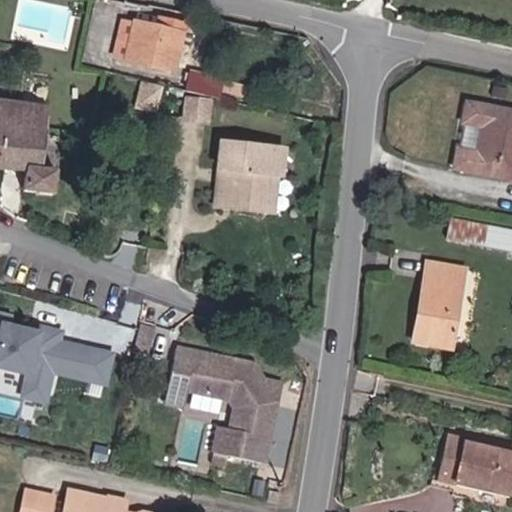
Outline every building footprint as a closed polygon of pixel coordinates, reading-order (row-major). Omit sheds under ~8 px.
[(164,15),(162,26),(134,20),(130,38),(177,48),(184,19),(164,15)] [(130,38),(134,20),(123,19),(119,36),(130,38)] [(118,39),(114,59),(125,61),(130,38),(119,36),(118,39)] [(130,38),(125,61),(173,70),(177,48),(130,38)] [(186,90),(241,104),(245,88),(219,81),(220,77),(191,72),(186,90)] [(212,123),(214,98),(186,95),(184,120),(212,123)] [(46,135),(49,108),(0,99),(0,159),(3,128),(46,135)] [(511,112),(462,103),(451,172),(511,183),(511,112)] [(69,138),(73,111),(49,108),(46,135),(69,138)] [(56,172),(41,170),(46,135),(3,128),(0,159),(0,169),(24,173),(21,194),(53,197),(56,172)] [(262,209),(266,172),(276,174),(281,174),(284,149),(222,142),(219,167),(222,167),(218,204),(262,209)] [(272,210),(276,174),(266,172),(262,209),(272,210)] [(511,254),(511,232),(450,221),(445,242),(469,247),(511,254)] [(450,350),(463,275),(424,268),(411,344),(450,350)] [(14,318),(0,314),(0,372),(25,378),(20,400),(50,407),(55,380),(110,391),(118,353),(46,338),(47,334),(12,326),(14,318)] [(214,448),(264,458),(279,377),(262,374),(251,358),(174,344),(171,361),(190,364),(186,387),(229,394),(234,403),(230,423),(219,423),(214,448)] [(186,387),(190,364),(171,361),(165,399),(184,403),(186,387)] [(466,439),(446,433),(435,478),(504,495),(511,463),(511,454),(465,444),(466,439)] [(270,482),(268,494),(279,496),(282,484),(270,482)] [(43,511),(49,491),(26,483),(17,510),(22,511),(43,511)] [(66,490),(58,511),(161,511),(146,507),(136,511),(122,511),(126,501),(107,494),(105,503),(66,490)]
